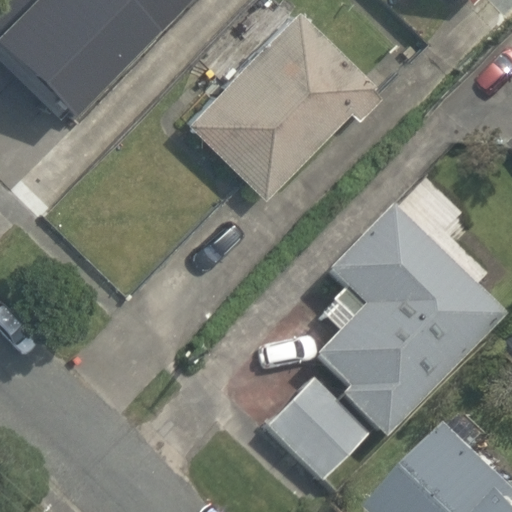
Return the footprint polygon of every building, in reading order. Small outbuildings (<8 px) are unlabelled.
[(0,0),(0,74),(56,129),(180,0),(0,0)] [(370,95),(285,12),(175,124),(252,199),(338,112),(348,121),(372,97),(370,95)] [(372,441),(491,320),(382,215),(377,211),(315,275),(333,292),(321,304),(339,322),(302,359),(336,392),(328,399),(372,441)] [(359,438),(303,384),(258,429),(314,484),(316,482),(359,438)] [(511,511),(511,479),(453,422),(370,507),(374,511),(511,511)]
